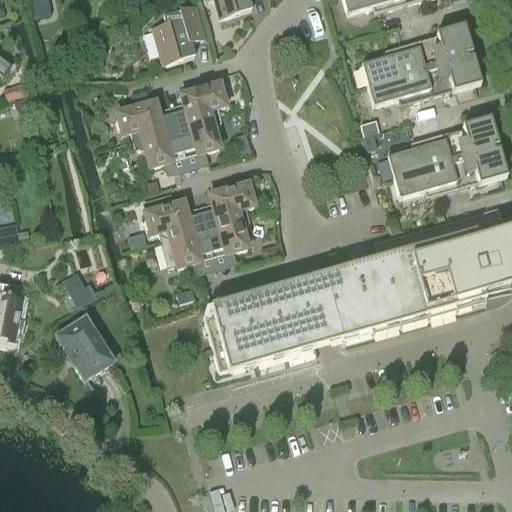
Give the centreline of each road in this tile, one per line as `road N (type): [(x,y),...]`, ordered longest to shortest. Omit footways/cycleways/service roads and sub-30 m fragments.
road 1 (residential): [(334,372),(253,61),(263,32),(290,0)]
road 2 (residential): [(163,511),(153,488),(69,417),(0,389)]
road 3 (residential): [(511,507),(463,337)]
road 4 (residential): [(183,420),(321,383),(334,372)]
road 5 (residential): [(334,372),(463,337)]
